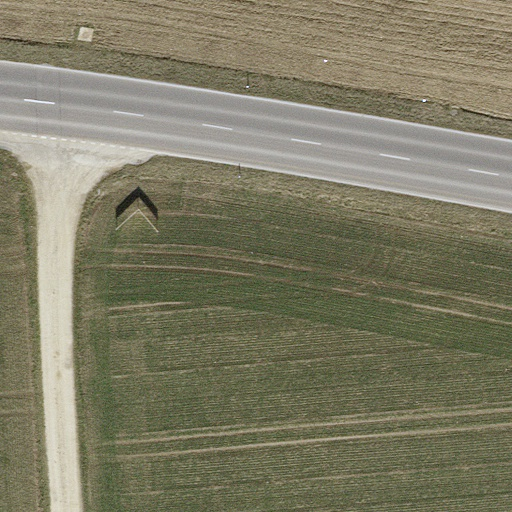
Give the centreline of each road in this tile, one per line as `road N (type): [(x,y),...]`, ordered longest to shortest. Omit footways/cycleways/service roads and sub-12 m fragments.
road 1 (primary): [(511,178),(0,96)]
road 2 (track): [(78,511),(53,103)]
